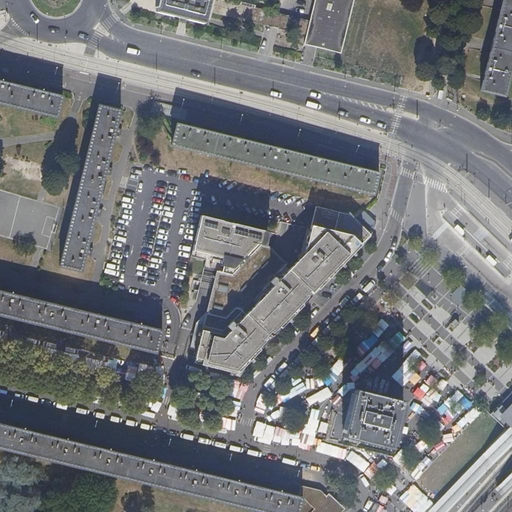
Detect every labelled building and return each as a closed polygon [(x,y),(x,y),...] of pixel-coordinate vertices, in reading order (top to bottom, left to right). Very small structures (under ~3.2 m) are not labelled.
[(208,0),(158,0),(155,12),(203,23),(208,0)] [(265,26),(268,13),(212,0),(209,11),(265,26)] [(340,53),(353,0),(313,0),(308,24),(268,13),(265,26),(305,35),(303,44),(340,53)] [(503,96),(511,58),(511,0),(502,0),(481,90),(503,96)] [(39,90),(8,82),(0,81),(0,80),(0,104),(57,118),(62,96),(47,92),(39,90)] [(107,165),(109,155),(114,135),(116,127),(120,109),(98,104),(59,267),(81,271),(85,253),(87,245),(95,214),(97,206),(105,172),(107,165)] [(315,157),(282,149),(272,147),(242,140),(233,138),(200,130),(192,128),(175,124),(170,145),(372,194),(377,172),(362,169),(353,166),(323,159),(315,157)] [(318,288),(370,235),(350,216),(316,207),(303,255),(288,271),(284,267),(286,265),(269,247),(260,245),(263,231),(201,216),(192,251),(207,254),(204,263),(218,266),(194,362),(237,373),(313,293),(309,289),(314,285),(318,288)] [(17,295),(18,289),(7,287),(6,292),(17,295)] [(92,313),(60,306),(50,303),(17,295),(6,292),(0,290),(0,314),(86,336),(155,353),(161,331),(146,326),(135,324),(102,316),(92,313)] [(511,315),(486,291),(479,299),(511,330),(511,315)] [(342,436),(390,448),(401,401),(353,389),(347,413),(342,436)] [(511,400),(497,417),(508,427),(511,423),(511,422),(511,400)] [(28,429),(29,424),(20,421),(18,427),(28,429)] [(104,448),(72,440),(62,437),(28,429),(18,427),(0,422),(0,447),(265,511),(301,511),(305,497),(299,496),(285,493),(275,490),(242,482),(232,479),(200,472),(190,470),(157,461),(146,458),(115,451),(104,448)] [(511,422),(511,423),(508,427),(505,430),(502,433),(504,435),(506,437),(509,440),(511,442),(511,422)] [(502,433),(482,454),(493,464),(511,443),(502,433)] [(115,451),(116,445),(106,442),(104,448),(115,451)] [(157,461),(158,455),(148,453),(146,458),(157,461)] [(447,511),(493,464),(482,454),(435,505),(427,511),(447,511)] [(200,472),(202,466),(192,463),(190,470),(200,472)] [(511,470),(495,489),(501,495),(511,483),(511,470)] [(242,482),(243,476),(234,473),(232,479),(242,482)] [(285,493),(287,486),(283,485),(277,484),(275,490),(285,493)] [(342,511),(345,509),(329,494),(327,497),(321,491),(301,486),(299,496),(305,497),(301,511),(342,511)]
